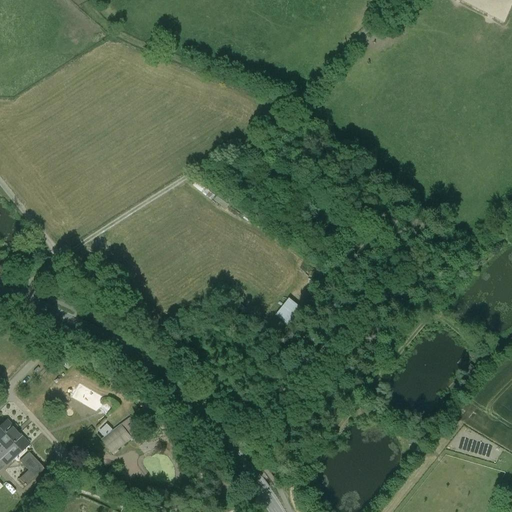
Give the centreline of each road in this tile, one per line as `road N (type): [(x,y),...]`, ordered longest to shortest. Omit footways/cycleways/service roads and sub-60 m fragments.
road 1 (track): [(396,0),(288,112),(58,258),(0,186)]
road 2 (track): [(298,511),(292,481),(307,456),(479,259),(511,235)]
road 3 (tertiary): [(277,511),(158,373),(110,341),(0,291)]
